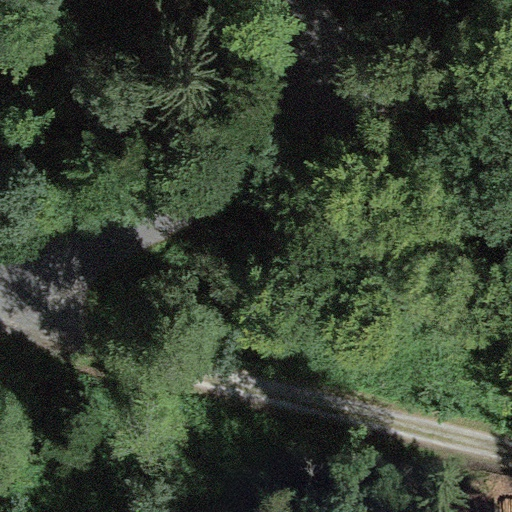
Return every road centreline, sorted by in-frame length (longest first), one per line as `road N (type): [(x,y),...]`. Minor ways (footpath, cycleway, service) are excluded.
road 1 (track): [(0,300),(97,345),(511,449)]
road 2 (unclassified): [(0,282),(89,247),(297,128),(322,90),(320,71),(278,0)]
road 3 (track): [(511,22),(453,55),(322,90)]
